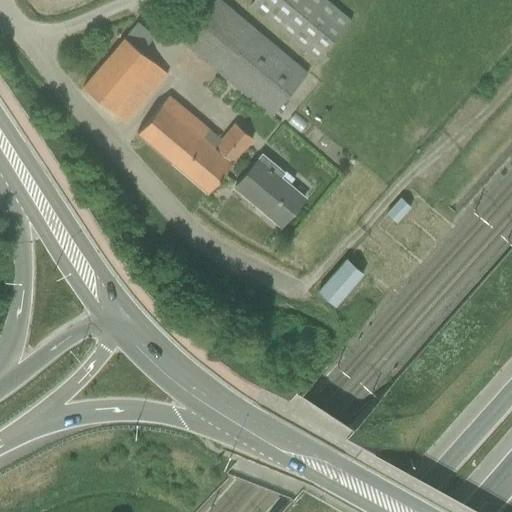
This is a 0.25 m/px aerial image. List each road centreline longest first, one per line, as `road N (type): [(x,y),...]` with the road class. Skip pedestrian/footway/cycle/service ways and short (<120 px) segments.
road 1 (unclassified): [(293,294),(204,242),(30,54)]
road 2 (motorway): [(20,436),(119,411),(235,419)]
road 3 (motorway): [(20,175),(19,317),(0,376)]
road 4 (secondary): [(20,175),(118,321)]
road 5 (secondary): [(256,432),(401,511)]
road 6 (motorway): [(511,391),(406,511)]
road 7 (motorway): [(20,436),(96,366),(118,321)]
road 8 (secondary): [(235,419),(118,321)]
road 9 (motorway): [(118,321),(73,334),(0,389)]
